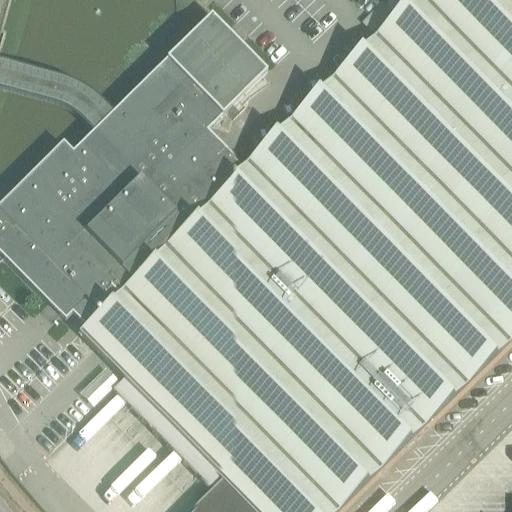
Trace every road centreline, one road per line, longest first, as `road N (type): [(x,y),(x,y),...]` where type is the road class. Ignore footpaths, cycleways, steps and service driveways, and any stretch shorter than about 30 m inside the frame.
road 1 (unclassified): [(0,351),(96,511)]
road 2 (unclassified): [(408,511),(511,410)]
